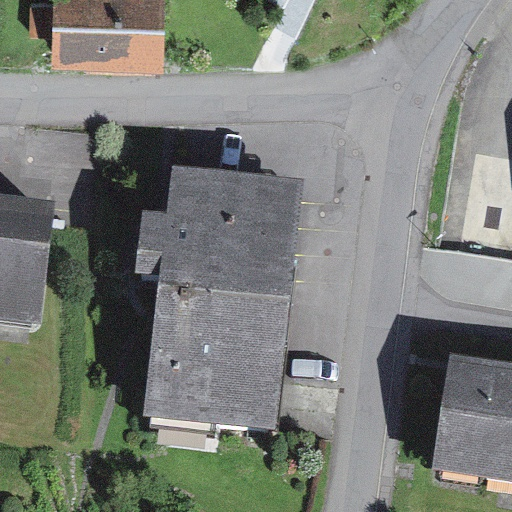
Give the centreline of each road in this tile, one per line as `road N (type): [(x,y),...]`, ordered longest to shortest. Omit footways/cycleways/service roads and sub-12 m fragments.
road 1 (residential): [(400,85),(347,511)]
road 2 (residential): [(400,85),(321,98),(0,97)]
